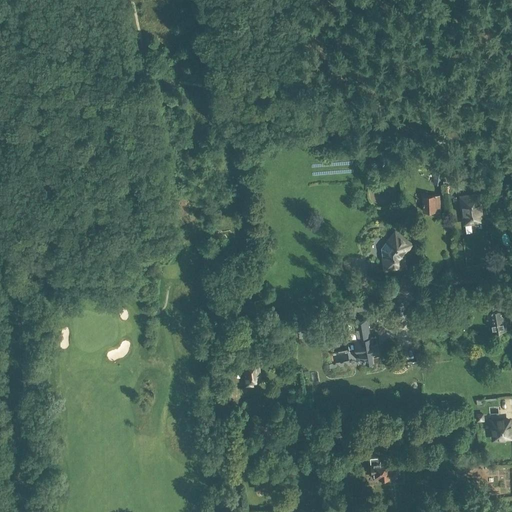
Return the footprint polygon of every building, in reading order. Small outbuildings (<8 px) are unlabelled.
[(434,172),(433,184),(441,184),(442,173),(434,172)] [(445,173),(443,181),(450,184),(462,187),(464,179),(453,176),(445,173)] [(480,192),(459,194),(462,225),(484,222),(480,192)] [(428,194),(421,194),(421,198),(423,198),(423,211),(440,210),(439,196),(428,196),(428,194)] [(386,242),(381,248),(382,257),(384,256),(387,258),(387,260),(385,262),(386,266),(388,268),(402,266),(403,264),(402,254),(408,246),(408,243),(397,235),(394,235),(391,238),(392,241),(391,243),(388,243),(386,242)] [(500,292),(484,295),(485,304),(487,303),(488,313),(487,313),(490,333),(506,330),(503,311),(509,310),(507,299),(501,300),(500,292)] [(257,298),(249,299),(250,313),(261,313),(264,312),(263,298),(257,298)] [(464,301),(449,305),(451,314),(466,310),(464,301)] [(396,323),(408,319),(404,310),(393,314),(396,323)] [(124,312),(118,317),(125,324),(131,320),(124,312)] [(350,339),(347,340),(349,350),(359,349),(361,361),(372,359),(371,353),(378,352),(376,341),(373,342),(372,336),(370,336),(367,318),(355,320),(358,338),(351,339),(350,339)] [(420,352),(415,353),(418,365),(423,363),(420,352)] [(307,365),(318,365),(318,359),(296,360),(296,371),(307,371),(307,365)] [(258,363),(243,365),(245,381),(244,381),(245,386),(252,385),(252,381),(260,380),(258,363)] [(491,420),(490,420),(491,430),(492,429),(493,439),(503,438),(502,434),(508,433),(507,428),(509,428),(509,420),(499,421),(499,420),(495,420),(495,419),(491,419),(491,420)] [(343,426),(331,426),(332,435),(343,435),(343,426)] [(366,437),(363,437),(365,446),(374,445),(373,438),(366,439),(366,437)] [(380,457),(370,458),(370,464),(371,473),(373,473),(373,478),(379,477),(379,479),(389,478),(389,477),(391,476),(397,476),(396,467),(388,468),(388,462),(384,462),(384,461),(380,462),(380,457)] [(270,475),(255,476),(256,489),(264,489),(272,489),(271,484),(270,475)]
